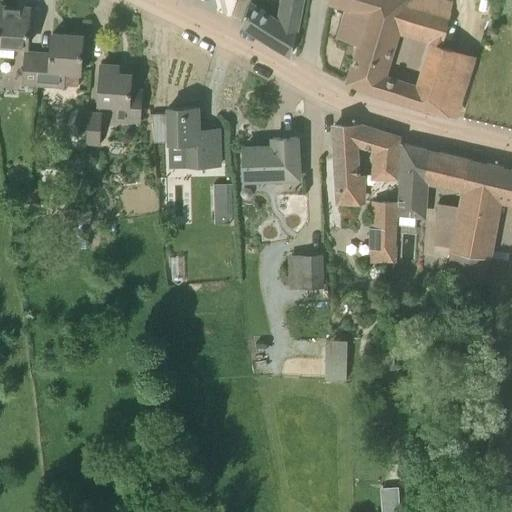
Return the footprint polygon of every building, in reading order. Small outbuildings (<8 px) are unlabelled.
[(292,52),(301,0),(284,0),(280,23),(249,2),(242,22),(292,53),(292,52)] [(437,110),(455,115),(473,55),(441,45),(452,2),(445,0),(415,0),(415,2),(408,0),(350,0),(339,37),(361,44),(349,81),(357,85),(377,92),(437,111),(437,110)] [(0,55),(14,57),(15,44),(28,45),(30,7),(0,5),(0,55)] [(64,70),(81,71),(83,35),(52,33),(51,54),(26,52),(24,82),(63,85),(64,70)] [(114,119),(141,120),(143,90),(130,89),(132,73),(119,72),(119,65),(101,64),(99,102),(115,104),(114,119)] [(220,167),(220,128),(199,128),(199,107),(168,108),(168,122),(169,137),(169,145),(185,144),(185,167),(220,167)] [(166,109),(154,110),(156,140),(168,139),(166,109)] [(87,111),(85,144),(100,145),(103,113),(87,111)] [(397,180),(398,142),(399,137),(359,124),(335,124),(339,204),(365,204),(365,174),(360,174),(359,147),(371,151),(370,179),(397,180)] [(244,147),(246,179),(299,177),(297,137),(273,138),(273,146),(244,147)] [(425,218),(428,184),(462,191),(469,159),(441,152),(398,142),(397,180),(397,200),(397,216),(425,218)] [(458,205),(457,210),(498,220),(501,203),(511,206),(511,168),(469,159),(462,191),(458,205)] [(214,183),(215,223),(229,223),(228,183),(214,183)] [(393,262),(397,216),(397,200),(370,200),(369,263),(393,262)] [(457,210),(458,205),(437,203),(432,246),(440,246),(448,247),(457,210)] [(70,209),(69,219),(69,220),(74,221),(93,222),(94,211),(91,211),(82,210),(70,209)] [(485,287),(488,259),(450,251),(448,251),(443,278),(485,287)] [(303,289),(323,288),(322,255),(302,255),(303,289)] [(327,376),(349,376),(349,345),(328,345),(327,376)]
